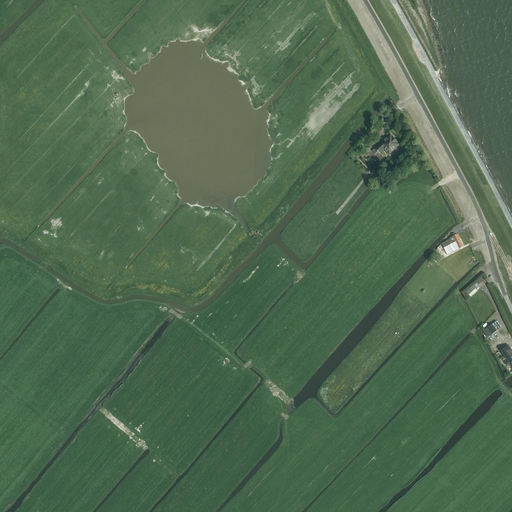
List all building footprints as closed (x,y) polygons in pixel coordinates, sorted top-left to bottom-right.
[(380,134),(380,129),(375,128),(372,131),(372,135),(376,137),(380,134)] [(375,154),(378,151),(380,153),(384,149),(389,155),(400,144),(391,134),(373,151),(375,154)] [(450,241),(442,245),(444,248),(456,242),(455,241),(459,239),(457,235),(449,240),(450,241)] [(456,242),(444,248),(448,255),(463,247),(459,239),(455,241),(456,242)] [(491,297),(495,296),(489,283),(485,285),(491,297)] [(488,309),(482,313),(485,317),(491,313),(488,309)] [(484,331),(489,337),(497,331),(492,324),(484,331)] [(502,351),(508,360),(511,364),(511,363),(511,350),(509,346),(502,351)]
